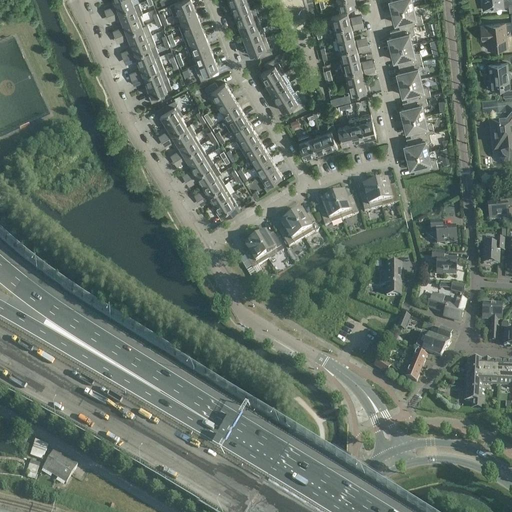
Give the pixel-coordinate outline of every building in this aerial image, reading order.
[(116,6),(114,7),(116,12),(139,3),(138,0),(115,0),(114,1),(116,6)] [(174,15),(179,13),(194,7),(191,0),(181,0),(170,5),(174,15)] [(243,0),(231,5),(235,15),(250,9),(246,0),(243,0)] [(356,1),(358,0),(338,0),(341,10),(357,6),(356,1)] [(391,14),(413,8),(411,0),(391,0),(392,1),(389,1),(391,9),(390,9),(391,14)] [(503,7),(509,7),(509,13),(511,12),(511,0),(504,0),(503,0),(502,0),(483,0),(484,2),(483,2),(484,11),(490,10),(490,9),(503,8),(503,7)] [(139,3),(116,12),(118,17),(120,16),(123,22),(141,14),(143,14),(139,3)] [(107,15),(116,12),(114,7),(105,10),(107,15)] [(179,13),(183,24),(198,17),(194,7),(179,13)] [(235,15),(240,25),(258,17),(254,7),(250,9),(235,15)] [(413,26),(423,24),(421,16),(415,16),(413,8),(391,14),(392,18),(394,18),(395,24),(398,24),(399,30),(413,26)] [(109,20),(118,17),(116,12),(107,15),(109,20)] [(335,28),(354,23),(352,17),(349,18),(348,12),(332,16),(335,28)] [(125,27),(122,28),(124,33),(145,25),(141,14),(123,22),(125,27)] [(506,29),(511,28),(511,14),(511,15),(511,23),(481,26),(483,40),(488,39),(489,49),(500,48),(507,47),(506,29)] [(362,15),(352,17),(354,23),(363,21),(362,15)] [(179,25),(183,35),(202,28),(198,17),(183,24),(179,25)] [(240,25),(244,35),(262,27),(258,17),(240,25)] [(363,21),(354,23),(356,30),(365,27),(363,21)] [(353,31),(356,30),(354,23),(335,28),(337,39),(354,35),(353,31)] [(434,23),(428,24),(431,36),(437,34),(434,23)] [(145,25),(124,33),(126,38),(128,37),(131,43),(147,37),(151,35),(147,24),(145,25)] [(410,37),(415,34),(413,26),(399,30),(390,32),(391,35),(391,38),(389,39),(390,46),(389,46),(390,51),(412,45),(410,37)] [(244,35),(248,45),(266,37),(262,27),(244,35)] [(115,37),(124,33),(122,28),(113,32),(115,37)] [(183,35),(187,45),(191,44),(207,38),(202,28),(183,35)] [(117,41),(126,38),(124,33),(115,37),(117,41)] [(340,51),(360,46),(358,39),(355,40),(354,35),(337,39),(340,51)] [(133,49),(131,50),(133,55),(151,48),(147,37),(131,43),(133,49)] [(252,55),(259,52),(261,55),(262,58),(273,53),(266,37),(248,45),(252,55)] [(367,37),(358,39),(360,46),(369,43),(367,37)] [(191,56),(195,54),(211,48),(207,38),(191,44),(187,45),(191,56)] [(436,40),(430,42),(432,50),(438,48),(436,40)] [(369,43),(360,46),(361,52),(371,50),(369,43)] [(398,64),(398,67),(422,61),(420,53),(414,53),(412,45),(390,51),(391,55),(393,55),(394,61),(397,61),(398,64)] [(151,48),(133,55),(135,60),(137,59),(139,65),(155,58),(160,57),(156,46),(151,48)] [(358,53),(361,52),(360,46),(340,51),(343,62),(360,58),(358,53)] [(195,54),(199,64),(215,58),(211,48),(195,54)] [(123,59),(133,55),(131,50),(121,54),(123,59)] [(125,64),(135,60),(133,55),(123,59),(125,64)] [(141,70),(139,71),(141,76),(159,69),(155,58),(139,65),(141,70)] [(195,66),(199,76),(202,81),(213,77),(212,74),(211,71),(219,68),(215,58),(199,64),(195,66)] [(261,74),(267,83),(284,73),(285,73),(276,58),(265,64),(267,67),(269,69),(261,74)] [(346,73),(365,68),(364,62),(361,62),(360,58),(343,62),(341,62),(343,72),(346,71),(346,73)] [(373,59),(364,62),(365,68),(374,65),(373,59)] [(398,80),(399,85),(420,80),(419,73),(424,69),(422,61),(398,67),(399,70),(400,73),(398,74),(399,80),(398,80)] [(490,80),(487,80),(488,88),(491,88),(491,89),(505,87),(508,87),(510,87),(509,77),(508,74),(508,70),(507,64),(488,66),(490,80)] [(374,65),(365,68),(367,74),(376,72),(374,65)] [(159,69),(141,76),(143,81),(145,80),(147,85),(168,77),(164,67),(159,69)] [(364,75),(367,74),(365,68),(346,73),(349,84),(365,80),(364,75)] [(131,80),(141,76),(139,71),(130,75),(131,80)] [(267,83),(273,93),(290,83),(284,73),(267,83)] [(133,84),(143,81),(141,76),(131,80),(133,84)] [(168,77),(147,85),(149,91),(147,91),(150,100),(152,103),(165,98),(163,92),(172,89),(168,77)] [(365,80),(349,84),(352,95),(357,94),(358,99),(372,96),(369,84),(366,84),(365,80)] [(407,99),(407,102),(431,96),(429,89),(423,88),(420,80),(399,85),(401,90),(402,89),(403,97),(406,96),(407,99)] [(213,103),(217,101),(231,92),(226,83),(218,87),(217,85),(215,82),(204,89),(213,103)] [(273,93),(278,102),(295,92),(290,83),(273,93)] [(293,110),(294,112),(305,106),(297,91),(295,92),(278,102),(284,112),(292,107),(293,110)] [(217,101),(222,110),(237,102),(231,92),(217,101)] [(402,117),(403,122),(425,117),(423,109),(428,105),(426,98),(431,96),(407,102),(402,103),(403,106),(404,109),(401,110),(403,117),(402,117)] [(338,97),(330,99),(332,106),(340,104),(338,97)] [(164,121),(167,125),(181,117),(183,115),(177,105),(174,100),(167,104),(155,111),(157,114),(162,122),(164,121)] [(222,110),(228,120),(242,111),(237,102),(222,110)] [(502,103),(483,106),(484,114),(495,113),(496,122),(504,121),(502,103)] [(231,131),(234,129),(248,121),(242,111),(228,120),(225,122),(231,131)] [(371,114),(360,117),(366,141),(372,140),(371,138),(377,136),(373,120),(371,114)] [(507,163),(509,163),(511,162),(511,114),(503,125),(500,122),(491,123),(494,146),(498,145),(500,156),(500,157),(500,158),(501,159),(502,160),(503,161),(504,162),(505,162),(506,163),(507,163)] [(169,130),(167,131),(170,136),(187,126),(181,117),(167,125),(169,130)] [(349,120),(350,125),(354,142),(360,141),(361,143),(366,141),(360,117),(349,120)] [(410,135),(411,138),(434,132),(433,125),(427,125),(425,117),(403,122),(404,127),(405,126),(407,133),(410,132),(410,135)] [(298,120),(291,123),(291,125),(293,129),(294,129),(300,126),(298,120)] [(234,129),(239,139),(254,130),(248,121),(234,129)] [(187,126),(170,136),(174,142),(176,140),(178,145),(195,135),(197,134),(191,124),(187,126)] [(320,132),(321,135),(327,151),(332,149),(333,151),(339,149),(333,133),(336,132),(333,124),(328,126),(328,129),(320,132)] [(354,142),(350,125),(338,128),(339,131),(343,148),(349,146),(349,144),(354,142)] [(237,140),(242,149),(259,139),(254,130),(237,140)] [(162,141),(170,136),(167,131),(159,136),(162,141)] [(405,153),(407,158),(429,153),(427,144),(431,141),(430,134),(435,133),(434,132),(411,138),(406,140),(407,142),(407,145),(405,146),(407,153),(405,153)] [(181,149),(179,150),(182,156),(201,144),(195,135),(178,145),(181,149)] [(321,135),(311,139),(317,157),(323,155),(322,153),(327,151),(321,135)] [(165,147),(174,142),(170,136),(162,141),(165,147)] [(298,140),(299,143),(300,146),(305,159),(311,157),(312,159),(317,157),(311,139),(310,139),(309,136),(298,140)] [(248,159),(250,157),(265,149),(259,139),(242,149),(248,159)] [(201,144),(182,156),(185,161),(188,160),(190,164),(207,154),(201,144)] [(250,157),(256,167),(271,158),(265,149),(250,157)] [(174,161),(182,156),(179,150),(170,155),(174,161)] [(193,169),(191,170),(194,175),(211,165),(214,163),(208,153),(207,154),(190,164),(193,169)] [(414,171),(415,175),(438,169),(436,161),(430,160),(429,153),(407,158),(408,163),(409,163),(411,169),(413,168),(414,171)] [(177,166),(185,161),(182,156),(174,161),(177,166)] [(254,168),(260,177),(276,167),(275,165),(271,158),(256,167),(254,168)] [(211,165),(194,175),(197,181),(199,179),(202,184),(219,174),(218,173),(216,174),(211,165)] [(264,188),(267,192),(278,186),(276,183),(275,181),(282,177),(276,167),(260,177),(266,187),(264,188)] [(186,180),(194,175),(191,170),(183,175),(186,180)] [(205,188),(203,189),(206,195),(225,183),(219,174),(202,184),(205,188)] [(189,186),(197,181),(194,175),(186,180),(189,186)] [(388,181),(376,184),(382,208),(399,204),(395,186),(392,186),(389,187),(388,181)] [(225,183),(206,195),(209,200),(212,199),(214,203),(230,193),(225,183)] [(382,208),(376,184),(364,187),(366,193),(363,193),(361,194),(365,212),(382,208)] [(197,200),(206,195),(203,189),(194,195),(197,200)] [(231,193),(214,203),(217,208),(215,209),(220,218),(221,220),(233,213),(240,209),(231,193)] [(344,193),(333,197),(342,221),(358,215),(352,197),(349,198),(347,199),(344,193)] [(201,205),(209,200),(206,195),(197,200),(201,205)] [(492,219),(492,220),(499,220),(499,218),(509,217),(508,208),(511,207),(511,197),(511,195),(499,196),(500,200),(500,204),(498,204),(487,205),(489,220),(492,219)] [(342,221),(333,197),(321,201),(324,208),(321,209),(319,210),(325,227),(342,221)] [(301,212),(291,218),(304,239),(320,229),(310,213),(307,215),(305,217),(301,212)] [(280,233),(289,248),(304,239),(291,218),(281,224),(284,229),(282,231),(279,232),(280,233)] [(446,243),(447,244),(454,243),(454,242),(457,242),(456,227),(444,228),(443,228),(443,224),(442,221),(430,222),(431,234),(436,234),(437,243),(446,243)] [(483,254),(483,262),(484,262),(484,264),(498,265),(499,255),(499,253),(506,253),(507,240),(506,240),(507,231),(502,230),(501,240),(495,240),(494,245),(485,244),(484,254),(483,254)] [(265,233),(255,239),(268,261),(284,251),(274,236),(274,235),(271,237),(269,238),(265,233)] [(249,251),(243,254),(245,257),(252,268),(253,270),(268,261),(255,239),(245,246),(249,251)] [(309,250),(294,260),(296,263),(311,254),(309,250)] [(432,263),(437,264),(436,273),(446,274),(446,275),(454,276),(454,274),(456,275),(457,260),(446,259),(444,259),(445,256),(445,251),(432,251),(432,263)] [(240,260),(247,271),(252,268),(245,257),(240,260)] [(253,270),(255,274),(266,268),(263,264),(253,270)] [(387,296),(401,296),(401,281),(401,280),(402,280),(402,267),(402,264),(387,264),(387,271),(381,271),(381,285),(387,285),(387,296)] [(253,270),(252,268),(247,271),(251,277),(255,274),(253,270)] [(460,293),(463,294),(464,290),(465,287),(453,284),(451,291),(460,293)] [(445,312),(443,317),(461,322),(462,317),(465,302),(459,299),(458,299),(455,307),(447,305),(443,304),(444,303),(445,298),(432,294),(431,299),(430,299),(428,308),(440,312),(440,311),(442,311),(445,312)] [(494,342),(497,342),(498,327),(497,327),(498,320),(501,320),(502,320),(503,307),(493,306),(493,304),(485,304),(485,306),(483,306),(482,318),(492,318),(492,319),(492,327),(491,327),(491,328),(490,341),(494,342)] [(398,326),(397,328),(404,331),(410,318),(406,316),(403,315),(398,326)] [(418,348),(416,353),(424,356),(425,351),(440,358),(446,350),(451,343),(449,343),(453,334),(441,329),(440,331),(438,336),(437,338),(429,335),(423,350),(418,348)] [(415,382),(417,383),(427,357),(424,356),(416,353),(415,353),(405,378),(415,382)] [(391,367),(378,360),(377,362),(374,366),(387,374),(388,371),(391,367)] [(466,377),(466,381),(482,382),(483,361),(467,360),(466,377)] [(466,384),(466,388),(482,389),(482,385),(498,386),(498,375),(495,374),(495,362),(492,362),(491,362),(491,361),(483,361),(482,382),(466,381),(466,384)] [(500,362),(495,362),(495,374),(498,375),(498,386),(511,386),(511,362),(505,362),(500,362)] [(465,391),(464,401),(472,401),(472,405),(472,409),(484,409),(485,389),(482,389),(466,388),(466,389),(465,391)] [(32,457),(38,459),(43,461),(47,451),(48,447),(42,444),(36,442),(35,446),(32,457)] [(40,469),(66,484),(71,475),(77,465),(52,450),(50,453),(40,469)] [(27,473),(37,476),(40,464),(36,463),(36,461),(33,460),(32,462),(31,461),(27,473)]
